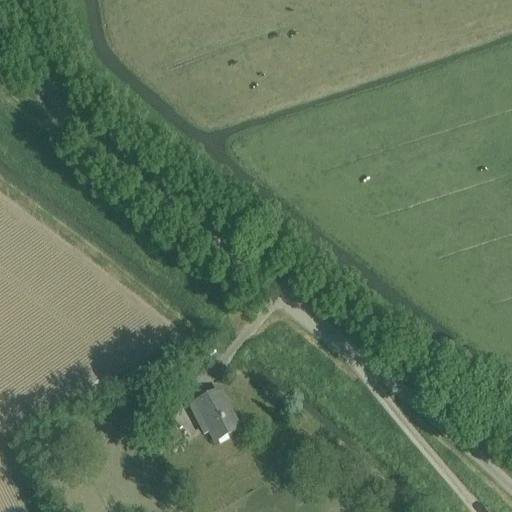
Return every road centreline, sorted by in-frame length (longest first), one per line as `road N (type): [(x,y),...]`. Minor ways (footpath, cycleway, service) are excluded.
road 1 (unclassified): [(511,486),(79,133),(42,82),(17,0)]
road 2 (track): [(339,344),(477,511)]
